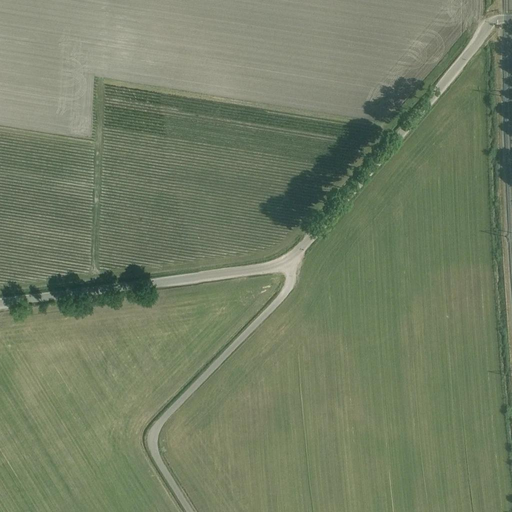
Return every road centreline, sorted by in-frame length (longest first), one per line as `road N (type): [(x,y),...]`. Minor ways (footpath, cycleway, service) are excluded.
road 1 (unclassified): [(289,260),(469,43),(511,19)]
road 2 (unclassified): [(190,511),(151,439),(285,294),(289,260)]
road 3 (unclassified): [(0,303),(289,260)]
